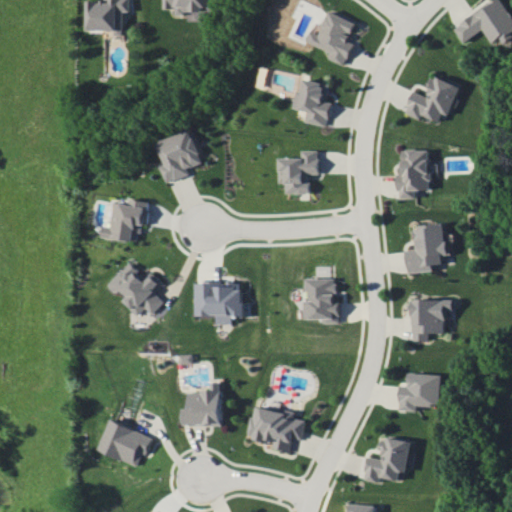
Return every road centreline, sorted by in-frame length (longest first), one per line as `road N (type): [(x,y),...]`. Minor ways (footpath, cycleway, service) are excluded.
road 1 (residential): [(306,511),(373,345),(360,151),(367,106),(403,33),(435,0)]
road 2 (residential): [(365,219),(201,227)]
road 3 (residential): [(314,495),(228,476),(186,478)]
